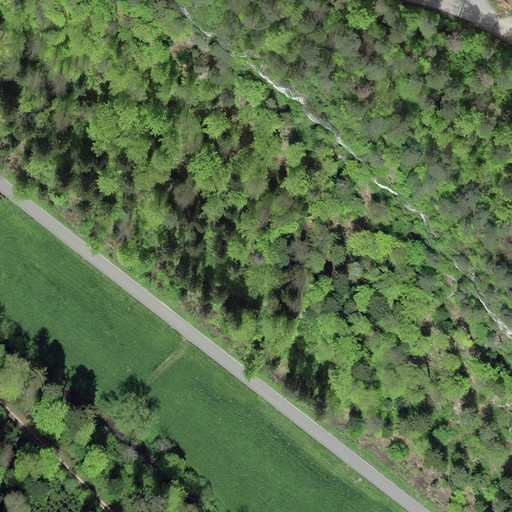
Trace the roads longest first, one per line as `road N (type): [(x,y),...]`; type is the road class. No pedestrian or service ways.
road 1 (tertiary): [(0,182),(418,511)]
road 2 (track): [(111,511),(0,406)]
